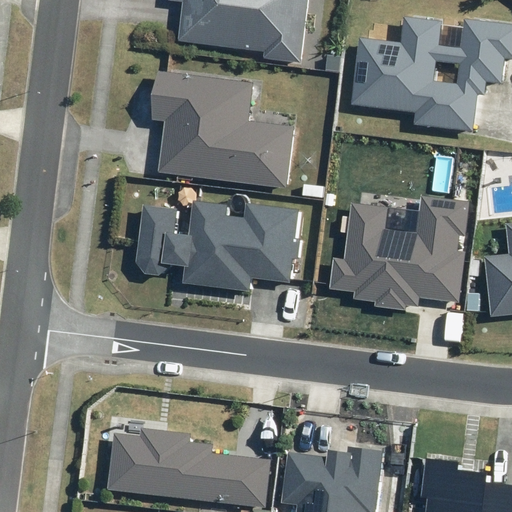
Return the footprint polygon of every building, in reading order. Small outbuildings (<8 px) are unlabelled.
[(192,0),(189,41),(274,50),(274,57),(307,61),(313,0),(192,0)] [(401,43),(359,38),(351,105),(415,113),(414,124),(472,131),(475,110),(477,94),(485,95),(486,82),(503,84),(506,58),(511,59),(511,24),(464,18),(460,47),(438,45),(441,22),(405,18),(401,43)] [(260,83),(163,71),(157,122),(169,124),(163,173),(290,189),(297,133),(254,127),(260,83)] [(387,210),(349,205),(342,260),(329,259),(325,291),(359,295),(355,301),(377,304),(375,309),(407,315),(401,306),(419,308),(416,299),(457,304),(463,252),(456,251),(458,237),(466,238),(470,203),(419,197),(415,233),(385,229),(387,210)] [(184,209),(150,206),(143,266),(151,276),(167,276),(178,265),(198,268),(196,281),(255,288),(256,275),(293,279),(296,256),(303,257),(305,243),(297,242),(300,214),(256,209),(255,222),(233,220),(234,208),(200,205),(197,239),(182,237),(184,209)] [(511,255),(492,258),(499,322),(511,320),(511,255)] [(196,437),(147,431),(146,437),(122,434),(115,490),(270,509),(276,462),(218,455),(219,447),(195,444),(196,437)] [(381,511),(391,451),(352,445),(354,456),(341,454),(340,461),(297,455),(290,503),(307,505),(305,511),(381,511)] [(465,464),(433,460),(431,476),(421,475),(419,493),(436,501),(434,511),(511,511),(511,489),(495,488),(497,475),(464,472),(465,464)]
